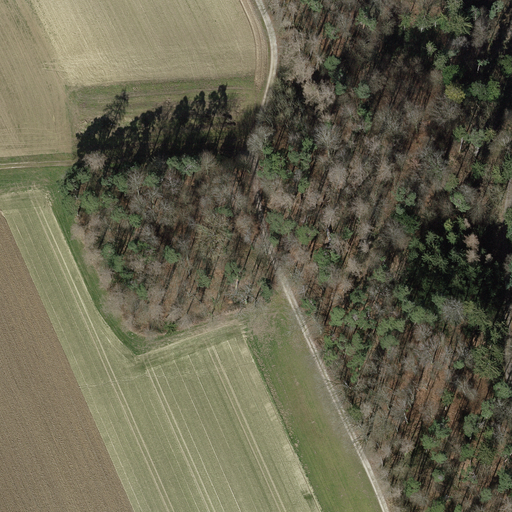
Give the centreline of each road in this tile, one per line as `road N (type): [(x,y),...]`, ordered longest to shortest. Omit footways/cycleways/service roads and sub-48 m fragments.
road 1 (track): [(256,0),(273,38),(274,69),(251,153),(271,255),(386,511)]
road 2 (track): [(0,170),(251,153)]
road 3 (track): [(511,189),(511,383)]
